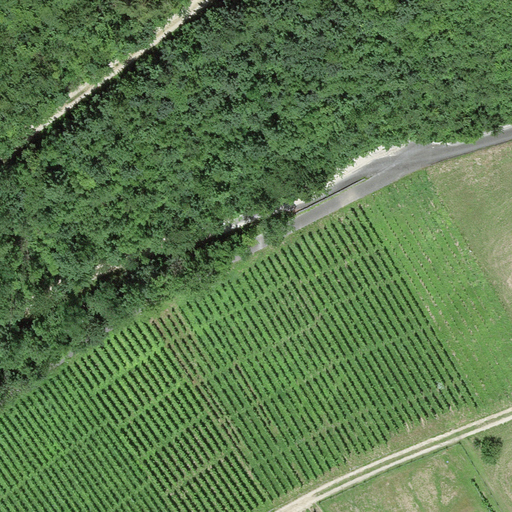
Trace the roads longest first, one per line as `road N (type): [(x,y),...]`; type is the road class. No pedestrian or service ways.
road 1 (track): [(416,160),(126,316),(0,399)]
road 2 (track): [(416,160),(380,160),(204,235),(110,263),(0,316)]
road 3 (track): [(0,153),(203,0)]
road 4 (track): [(511,411),(340,479),(283,511)]
